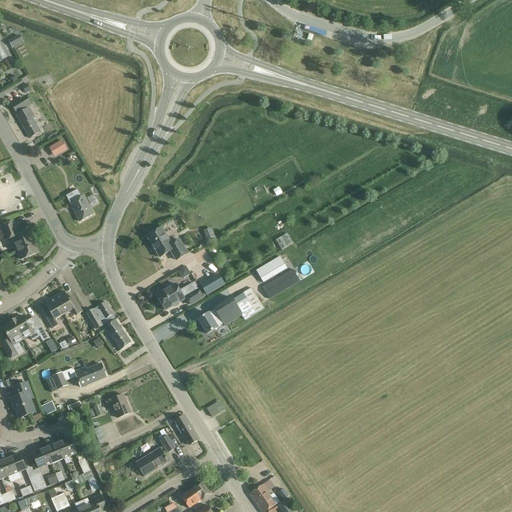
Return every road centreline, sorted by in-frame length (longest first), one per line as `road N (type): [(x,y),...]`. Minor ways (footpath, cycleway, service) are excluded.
road 1 (secondary): [(511,149),(276,75)]
road 2 (tertiary): [(218,455),(118,290),(106,246)]
road 3 (unclassified): [(273,0),(298,17),(373,40),(402,37),(469,0)]
road 4 (unclassified): [(0,123),(71,243)]
